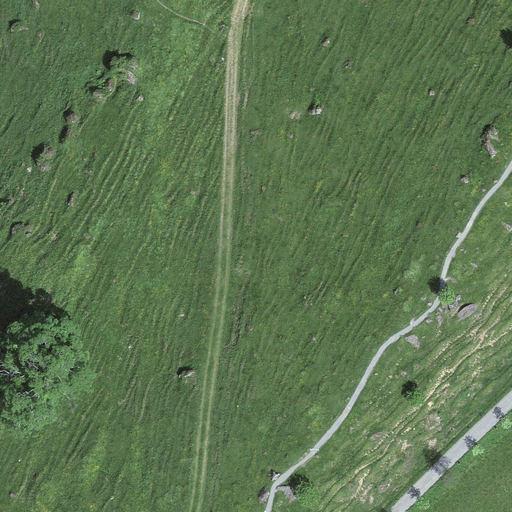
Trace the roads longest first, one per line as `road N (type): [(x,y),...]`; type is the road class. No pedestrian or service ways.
road 1 (track): [(240,1),(226,292),(197,511)]
road 2 (track): [(395,511),(511,397)]
